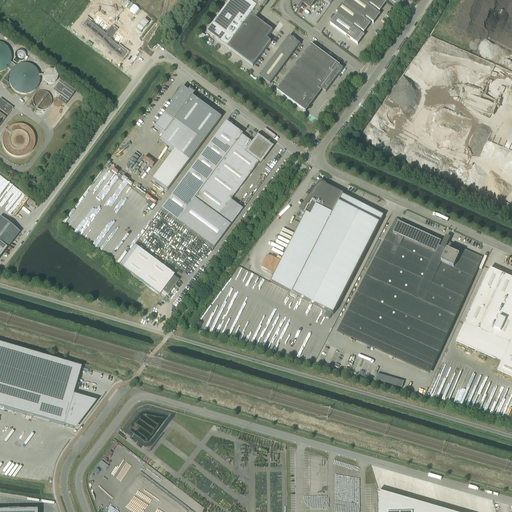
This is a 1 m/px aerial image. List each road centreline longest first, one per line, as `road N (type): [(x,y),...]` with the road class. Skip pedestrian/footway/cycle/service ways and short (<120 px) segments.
road 1 (unclassified): [(313,161),(158,50),(24,231),(0,212)]
road 2 (unknown): [(402,202),(327,337),(408,377),(432,376),(495,244)]
road 3 (unclassified): [(511,251),(313,161)]
road 4 (unknown): [(124,165),(145,183),(167,157),(140,130),(184,69)]
road 5 (unknown): [(483,119),(456,156),(433,154),(404,119),(428,87)]
road 6 (unknown): [(232,104),(145,220)]
road 7 (unclassified): [(126,389),(66,465),(71,511)]
